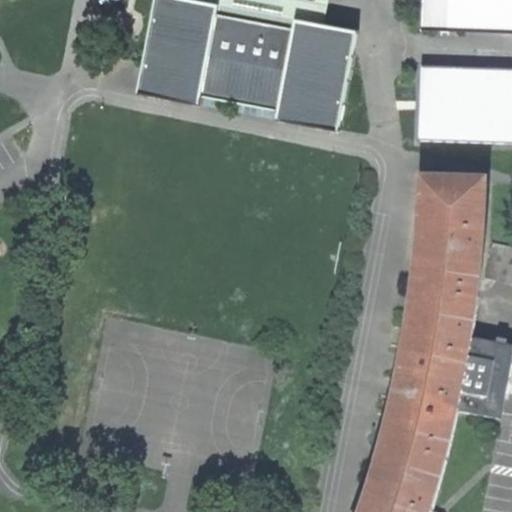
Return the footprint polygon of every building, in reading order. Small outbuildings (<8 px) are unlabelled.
[(274,118),(337,129),(356,26),(294,14),(291,24),(215,10),(216,0),(150,0),(133,92),(197,104),(199,95),(275,109),(274,118)] [(511,0),(423,0),(423,27),(511,30),(511,0)] [(511,73),(421,70),(419,141),(511,144),(511,73)] [(459,412),(472,341),(477,303),(483,246),(486,185),(421,182),(418,244),(409,311),(401,363),(387,426),(375,472),(361,511),(431,511),(447,460),(459,412)] [(486,278),(511,283),(511,248),(493,245),(486,278)] [(472,341),(459,412),(501,420),(511,361),(511,348),(506,348),(507,342),(497,340),(496,346),(472,341)]
